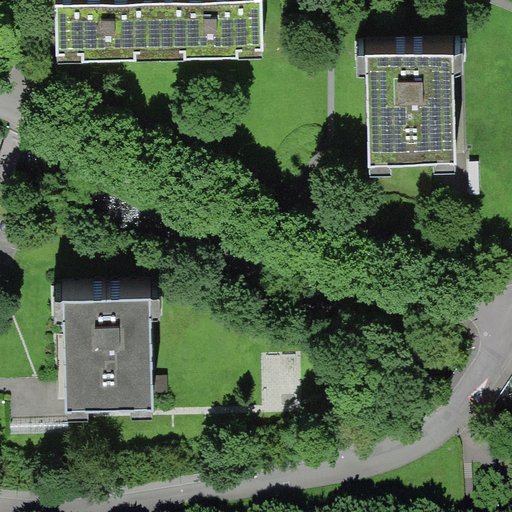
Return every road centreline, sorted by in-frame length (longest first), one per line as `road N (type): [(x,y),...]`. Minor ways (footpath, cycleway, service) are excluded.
road 1 (residential): [(511,311),(374,281),(21,117)]
road 2 (residential): [(54,511),(264,484),(419,439),(459,407),(511,330)]
